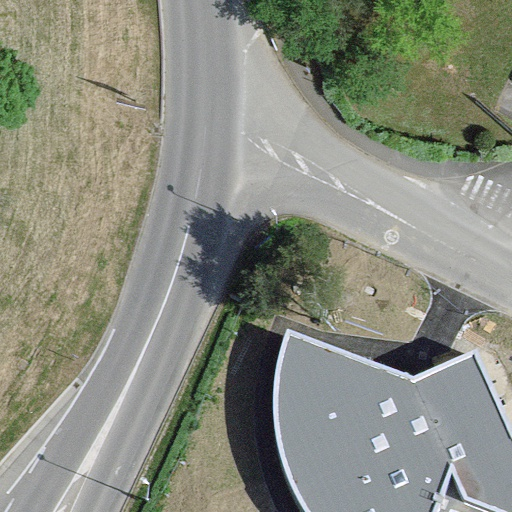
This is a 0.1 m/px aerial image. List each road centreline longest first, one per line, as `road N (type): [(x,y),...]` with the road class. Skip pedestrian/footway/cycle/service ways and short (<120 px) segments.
road 1 (residential): [(208,113),(511,277)]
road 2 (tertiary): [(173,286),(38,497)]
road 3 (tertiary): [(94,511),(146,395),(173,286)]
road 4 (tertiary): [(173,286),(208,113)]
